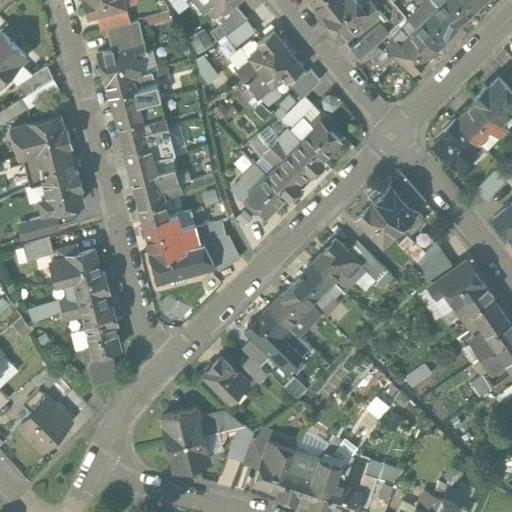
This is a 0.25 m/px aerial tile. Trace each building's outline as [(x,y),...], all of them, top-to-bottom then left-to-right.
[(123,0),(84,0),(88,14),(98,12),(125,4),(123,0)] [(163,0),(162,0),(144,7),(148,16),(167,9),(163,0)] [(215,0),(217,2),(211,7),(217,14),(234,0),(215,0)] [(313,0),(314,0),(313,1),(322,14),(339,0),(313,0)] [(339,0),(322,14),(342,39),(379,11),(370,0),(361,7),(355,0),(339,0)] [(440,7),(432,0),(429,0),(410,20),(418,29),(418,30),(436,48),(459,25),(440,7)] [(446,0),(440,7),(459,25),(481,3),(477,0),(446,0)] [(125,4),(98,12),(102,29),(109,27),(129,22),(125,4)] [(233,12),(216,25),(223,34),(240,21),(233,12)] [(129,22),(109,27),(115,47),(143,40),(138,20),(129,22)] [(381,24),(350,49),(359,61),(388,34),(381,24)] [(191,34),(199,50),(215,42),(207,26),(191,34)] [(26,55),(1,30),(0,30),(0,66),(7,74),(26,55)] [(273,30),(258,42),(261,46),(249,56),(261,70),(287,48),(273,30)] [(410,37),(395,52),(414,71),(436,48),(418,30),(410,37)] [(404,31),(389,46),(395,52),(410,37),(404,31)] [(115,47),(98,51),(106,81),(140,72),(136,55),(146,52),(143,40),(115,47)] [(287,48),(261,70),(267,77),(273,84),(283,75),(286,79),(302,66),(287,48)] [(249,56),(236,66),(241,73),(240,74),(247,82),(261,70),(249,56)] [(47,64),(18,83),(27,93),(53,76),(47,64)] [(140,72),(106,81),(110,96),(111,96),(115,108),(139,102),(139,103),(162,97),(158,82),(135,88),(133,81),(142,79),(142,81),(153,79),(151,69),(140,72)] [(261,70),(247,82),(252,89),(267,77),(261,70)] [(311,70),(292,85),(302,97),(319,80),(311,70)] [(511,91),(498,78),(488,88),(486,86),(474,98),(476,100),(477,99),(496,118),(500,122),(511,109),(511,91)] [(289,93),(280,101),(286,108),(295,99),(289,93)] [(23,97),(0,110),(0,116),(3,121),(28,105),(23,97)] [(139,102),(115,108),(122,137),(146,130),(165,125),(169,124),(162,97),(139,103),(139,102)] [(457,120),(456,121),(475,139),(476,138),(492,122),(496,118),(477,99),(476,100),(457,120)] [(320,110),(309,122),(315,129),(302,142),(320,159),(340,139),(329,128),(333,123),(320,110)] [(60,112),(29,120),(29,119),(12,124),(20,155),(24,153),(28,152),(67,142),(67,143),(71,143),(67,127),(63,127),(60,112)] [(455,117),(443,129),(446,132),(435,143),(463,171),(472,162),(466,156),(475,147),(480,142),(476,138),(475,139),(456,121),(457,120),(455,117)] [(500,122),(496,118),(492,122),(495,124),(493,130),(499,135),(506,128),(500,122)] [(165,125),(146,130),(148,137),(152,136),(155,138),(167,135),(165,125)] [(146,130),(122,137),(129,165),(153,159),(148,137),(146,130)] [(302,142),(291,131),(281,141),(292,152),(285,159),(303,176),(308,171),(311,174),(323,161),(320,159),(302,142)] [(281,141),(278,139),(272,146),(285,159),(292,152),(281,141)] [(67,142),(28,152),(24,153),(32,183),(44,180),(75,172),(74,171),(67,143),(67,142)] [(488,150),(480,142),(475,147),(483,155),(488,150)] [(285,159),(272,146),(265,152),(278,165),(285,159)] [(252,161),(241,150),(235,156),(246,168),(252,161)] [(153,159),(129,165),(136,193),(160,187),(159,180),(153,159)] [(278,165),(268,176),(286,193),(285,194),(288,197),(300,185),(297,182),(303,176),(285,159),(278,165)] [(256,164),(249,171),(250,173),(236,187),(241,191),(238,195),(251,208),(256,203),(266,213),(285,194),(286,193),(268,176),(256,164)] [(499,165),(476,188),(486,198),(509,175),(499,165)] [(75,172),(44,180),(48,196),(40,198),(43,210),(82,200),(78,186),(82,185),(78,170),(74,171),(75,172)] [(177,173),(165,176),(163,179),(159,180),(160,187),(180,182),(177,173)] [(180,182),(160,187),(162,194),(166,192),(169,194),(182,191),(180,182)] [(415,208),(389,183),(373,199),(399,225),(415,208)] [(160,187),(136,193),(144,221),(168,215),(162,194),(160,187)] [(399,225),(373,199),(356,217),(382,243),(399,225)] [(511,202),(493,217),(511,240),(511,202)] [(52,213),(19,223),(23,238),(56,228),(52,213)] [(168,215),(144,221),(147,234),(145,235),(149,250),(184,240),(182,233),(173,235),(168,215)] [(221,219),(198,225),(199,230),(182,233),(184,240),(185,244),(203,239),(225,233),(221,219)] [(424,250),(406,233),(397,242),(417,259),(424,250)] [(228,234),(203,239),(216,264),(219,269),(240,257),(228,234)] [(336,238),(313,260),(332,279),(343,289),(364,268),(363,267),(364,265),(347,249),(336,238)] [(184,240),(149,250),(157,280),(216,264),(203,239),(185,244),(184,240)] [(25,257),(53,251),(50,240),(23,246),(25,257)] [(366,250),(356,240),(347,249),(364,265),(363,267),(364,268),(382,286),(392,276),(380,264),(366,250)] [(434,240),(426,249),(415,262),(427,280),(450,264),(434,240)] [(388,256),(373,242),(366,250),(380,264),(388,256)] [(93,247),(78,251),(77,245),(58,250),(61,259),(51,262),(57,285),(75,280),(100,274),(100,273),(93,247)] [(466,259),(428,286),(435,296),(444,289),(455,304),(462,299),(484,284),(466,259)] [(313,260),(291,283),(310,302),(323,288),(332,279),(313,260)] [(100,274),(75,280),(78,294),(81,303),(106,297),(104,289),(108,288),(104,272),(100,273),(100,274)] [(310,302),(291,283),(269,306),(288,324),(299,334),(320,312),(318,310),(310,302)] [(484,284),(462,299),(466,305),(479,323),(499,309),(492,298),(493,298),(484,284)] [(323,288),(310,302),(318,310),(331,296),(323,288)] [(78,294),(41,303),(29,308),(33,319),(44,316),(63,308),(81,303),(78,294)] [(106,297),(81,303),(82,308),(87,327),(112,320),(112,321),(116,320),(112,303),(108,305),(106,297)] [(455,304),(444,312),(451,322),(462,314),(459,310),(466,305),(462,299),(455,304)] [(81,303),(63,308),(44,316),(48,325),(66,319),(65,317),(76,314),(75,309),(82,308),(81,303)] [(299,334),(288,324),(269,306),(247,329),(287,368),(302,353),(310,345),(299,334)] [(511,327),(499,309),(479,323),(491,340),(496,347),(511,335),(511,327)] [(112,320),(87,327),(92,345),(83,347),(87,362),(87,363),(92,382),(116,376),(111,354),(105,355),(104,351),(119,347),(112,321),(112,320)] [(511,335),(496,347),(501,355),(511,369),(511,335)] [(268,356),(250,339),(242,347),(260,365),(268,356)] [(491,340),(475,350),(480,358),(496,347),(491,340)] [(496,347),(480,358),(487,368),(498,360),(498,357),(501,355),(496,347)] [(221,354),(202,372),(228,398),(247,380),(221,354)] [(266,374),(249,356),(241,365),(258,382),(266,374)] [(413,384),(433,370),(427,360),(407,375),(413,384)] [(89,385),(72,366),(61,375),(78,394),(89,385)] [(483,376),(472,384),(480,396),(491,387),(483,376)] [(37,386),(22,401),(29,407),(44,392),(37,386)] [(29,407),(16,420),(43,446),(70,418),(44,392),(29,407)] [(382,416),(392,403),(379,393),(369,406),(382,416)] [(194,407),(161,415),(168,442),(200,434),(194,407)] [(229,413),(214,419),(218,428),(232,422),(229,413)] [(200,434),(168,442),(174,468),(207,460),(200,434)] [(268,440),(264,450),(257,448),(252,464),(259,467),(254,482),(279,490),(280,491),(293,448),(268,440)] [(307,452),(293,448),(280,491),(279,490),(278,494),(295,499),(296,496),(303,498),(317,455),(308,452),(307,452)] [(370,460),(353,454),(337,476),(334,480),(326,505),(328,505),(349,511),(353,511),(355,507),(366,510),(377,475),(366,471),(370,460)] [(326,458),(317,455),(303,498),(311,500),(310,504),(327,509),(328,505),(326,505),(334,480),(343,463),(326,458)] [(373,457),(368,472),(400,481),(404,466),(373,457)] [(377,475),(366,510),(371,511),(383,511),(398,481),(377,475)] [(432,494),(427,504),(429,507),(426,511),(424,511),(416,508),(413,511),(434,511),(441,498),(432,494)] [(444,511),(449,502),(441,498),(434,511),(436,511),(444,511)]
